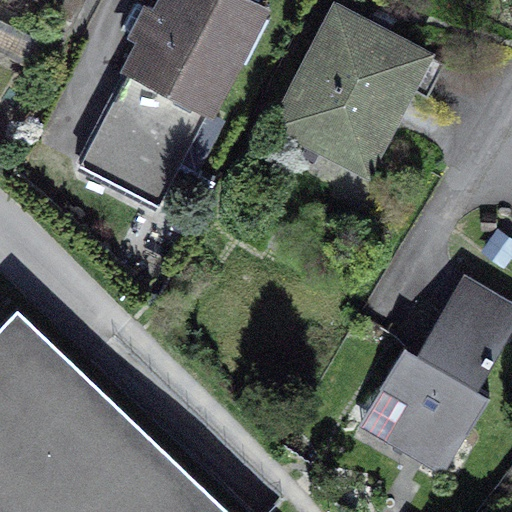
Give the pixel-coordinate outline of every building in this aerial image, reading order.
[(36,0),(75,21),(86,0),(36,0)] [(261,8),(245,0),(167,0),(160,15),(151,10),(136,37),(146,42),(82,166),(159,205),(261,8)] [(445,66),(339,11),(278,127),(366,173),(410,89),(428,98),(445,66)] [(511,331),(511,302),(466,275),(421,353),(408,346),(362,425),(445,473),(490,396),(478,390),(511,331)] [(233,511),(20,307),(0,328),(0,511),(233,511)]
